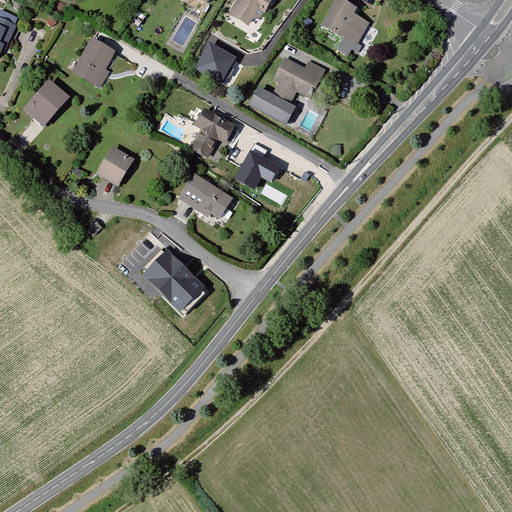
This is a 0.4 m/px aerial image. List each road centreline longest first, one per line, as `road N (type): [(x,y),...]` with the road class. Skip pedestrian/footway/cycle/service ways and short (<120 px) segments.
road 1 (secondary): [(487,33),(187,381),(117,444),(16,511)]
road 2 (track): [(511,116),(252,401),(116,511)]
